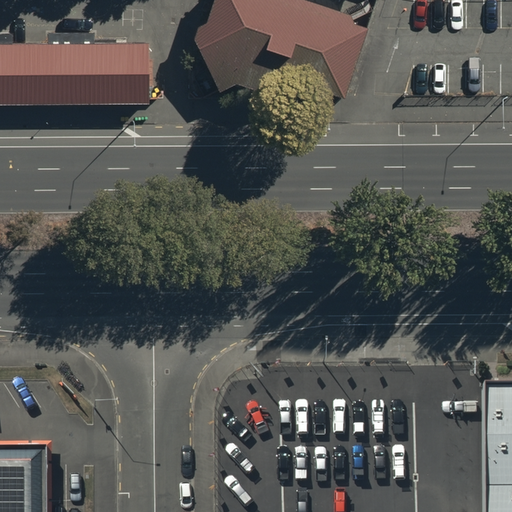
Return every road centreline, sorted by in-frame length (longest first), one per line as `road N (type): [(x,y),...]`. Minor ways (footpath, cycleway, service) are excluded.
road 1 (primary): [(0,184),(511,177)]
road 2 (primary): [(511,278),(156,281)]
road 3 (unclassified): [(156,511),(156,281)]
road 4 (primary): [(156,281),(0,282)]
